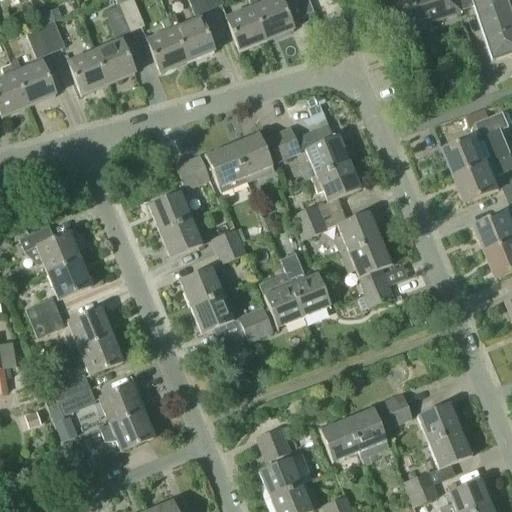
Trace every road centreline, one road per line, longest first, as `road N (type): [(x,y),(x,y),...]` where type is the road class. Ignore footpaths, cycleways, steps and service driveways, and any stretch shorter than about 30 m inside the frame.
road 1 (residential): [(75,142),(350,69),(511,456)]
road 2 (residential): [(201,447),(75,142)]
road 3 (residential): [(75,511),(106,487),(201,447)]
